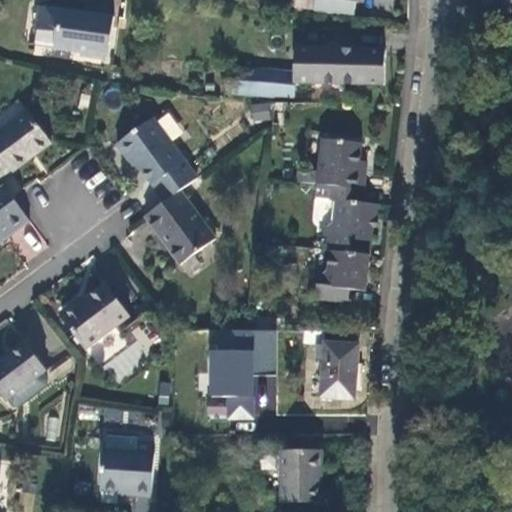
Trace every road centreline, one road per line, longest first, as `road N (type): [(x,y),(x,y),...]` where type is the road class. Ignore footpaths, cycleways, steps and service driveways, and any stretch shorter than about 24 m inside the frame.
road 1 (residential): [(387,511),(385,379),(428,0)]
road 2 (residential): [(0,311),(90,224)]
